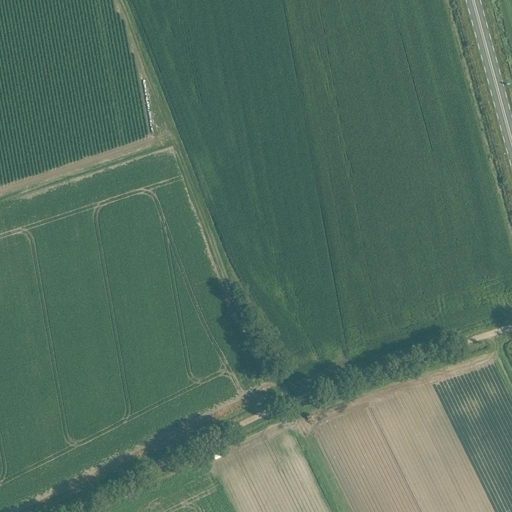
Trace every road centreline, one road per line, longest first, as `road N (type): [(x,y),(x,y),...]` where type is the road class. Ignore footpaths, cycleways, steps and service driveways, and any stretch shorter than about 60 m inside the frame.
road 1 (track): [(344,511),(223,272),(116,0)]
road 2 (unclassified): [(67,511),(292,402),(511,326)]
road 3 (secondary): [(511,144),(472,0)]
